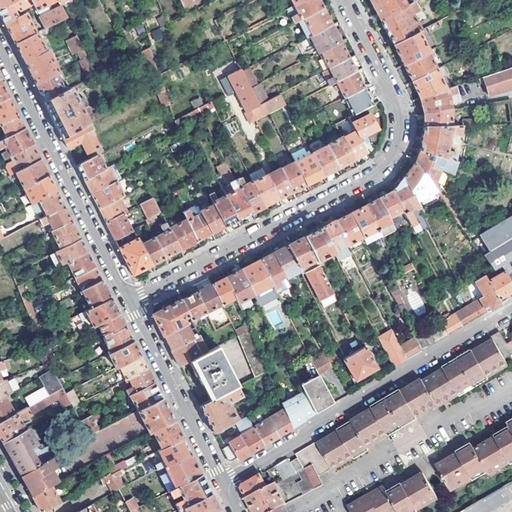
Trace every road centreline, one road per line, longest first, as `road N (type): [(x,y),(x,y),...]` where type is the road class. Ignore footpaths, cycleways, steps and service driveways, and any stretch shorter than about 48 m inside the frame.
road 1 (residential): [(129,300),(387,162),(399,115),(344,0)]
road 2 (residential): [(221,482),(511,307)]
road 3 (residential): [(0,48),(129,300)]
road 4 (residential): [(129,300),(221,482)]
